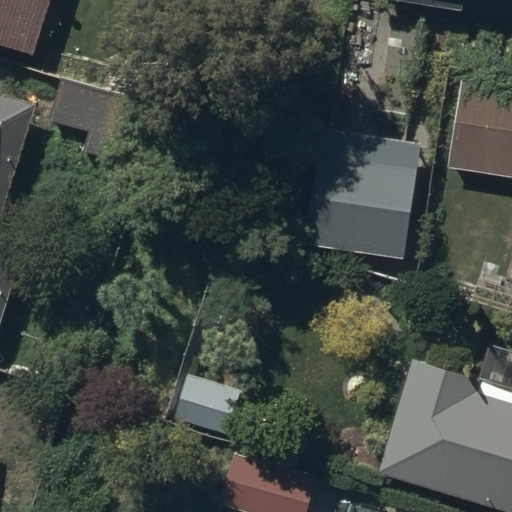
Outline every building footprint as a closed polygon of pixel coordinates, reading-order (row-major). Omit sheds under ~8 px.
[(52,0),(0,0),(0,46),(35,58),(52,0)] [(386,0),(387,1),(465,13),(466,0),(386,0)] [(0,233),(0,226),(35,113),(48,117),(47,121),(87,134),(77,167),(113,178),(136,103),(0,61),(0,337),(29,242),(0,233)] [(511,82),(463,74),(448,169),(511,178),(511,82)] [(420,145),(323,130),(305,246),(403,260),(420,145)] [(416,361),(379,474),(502,511),(511,511),(511,387),(457,370),(456,374),(416,361)] [(243,385),(190,369),(175,419),(227,435),(243,385)] [(307,511),(318,475),(235,453),(219,508),(232,511),(307,511)]
